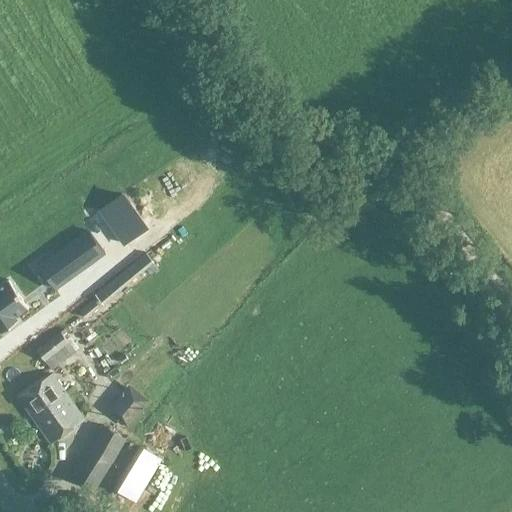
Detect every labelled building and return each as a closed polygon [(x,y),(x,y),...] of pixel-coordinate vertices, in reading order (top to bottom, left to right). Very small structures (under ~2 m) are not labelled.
[(223,178),(225,181),(212,188),(220,200),(254,180),(245,165),(223,178)] [(122,194),(100,211),(125,243),(146,227),(122,194)] [(41,266),(56,287),(105,252),(89,231),(41,266)] [(145,252),(95,294),(103,304),(154,262),(145,252)] [(0,330),(1,332),(18,320),(15,316),(28,306),(9,280),(0,285),(0,330)] [(94,299),(80,311),(86,318),(100,306),(94,299)] [(150,395),(197,343),(181,328),(133,380),(150,395)] [(75,351),(60,331),(36,350),(51,369),(75,351)] [(50,442),(84,418),(52,374),(19,398),(50,442)] [(149,401),(128,384),(107,411),(128,428),(149,401)] [(94,490),(125,438),(103,424),(72,476),(94,490)] [(160,458),(139,446),(115,488),(136,501),(160,458)]
